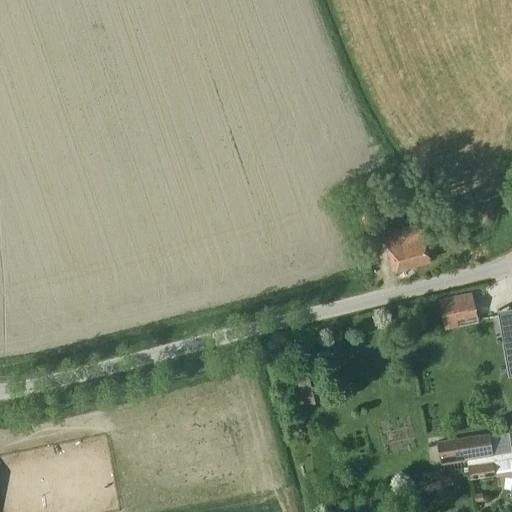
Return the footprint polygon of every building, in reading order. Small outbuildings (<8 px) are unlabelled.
[(390,217),(381,190),(352,200),(362,229),(381,222),(380,220),(390,217)] [(430,260),(419,226),(385,237),(395,271),(430,260)] [(471,292),(439,298),(445,327),(458,324),(455,310),(474,306),(471,292)] [(511,306),(501,308),(511,372),(511,306)] [(317,369),(302,370),(303,403),(319,402),(317,369)] [(438,442),(441,462),(491,454),(489,441),(489,440),(480,442),(479,435),(478,435),(438,442)] [(511,472),(511,467),(511,457),(468,464),(470,479),(511,472)]
